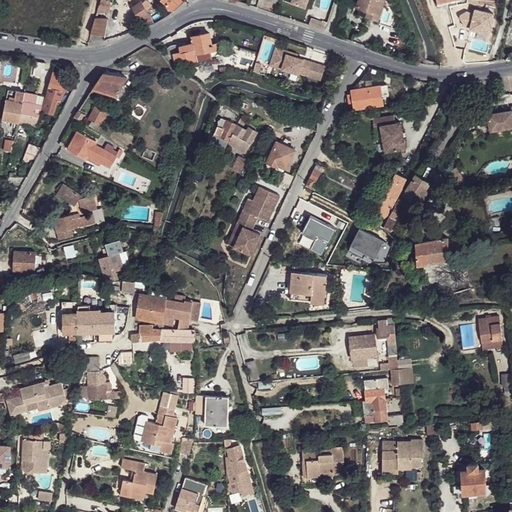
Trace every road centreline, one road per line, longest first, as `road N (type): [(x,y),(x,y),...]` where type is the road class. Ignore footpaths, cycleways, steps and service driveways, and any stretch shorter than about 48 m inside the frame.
road 1 (unclassified): [(362,54),(234,326),(385,313)]
road 2 (residential): [(98,58),(0,232)]
road 3 (unknown): [(234,326),(281,511)]
road 4 (unknown): [(0,373),(93,347),(130,399),(154,410)]
road 5 (tertiary): [(197,11),(233,11),(362,54)]
road 6 (tertiary): [(362,54),(443,73),(511,66)]
